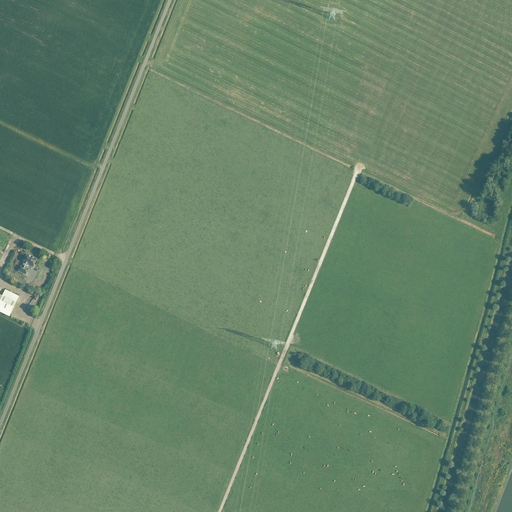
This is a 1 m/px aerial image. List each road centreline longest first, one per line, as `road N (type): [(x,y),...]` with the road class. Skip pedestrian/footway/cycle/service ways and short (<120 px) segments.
road 1 (unclassified): [(0,424),(171,0)]
road 2 (track): [(66,263),(451,437)]
road 3 (track): [(431,511),(511,221)]
road 4 (track): [(278,364),(217,511)]
